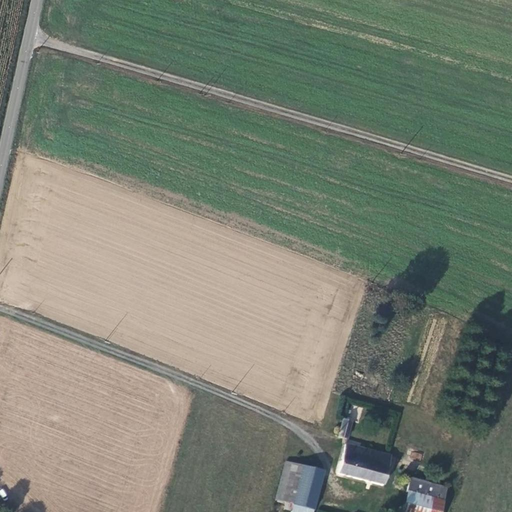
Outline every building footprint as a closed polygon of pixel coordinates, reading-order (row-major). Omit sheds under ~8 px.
[(334,437),(343,439),(347,420),(339,418),(334,437)] [(383,484),(391,455),(342,443),(336,473),(383,484)] [(410,458),(421,460),(422,453),(411,451),(410,458)] [(269,510),(274,511),(306,511),(307,511),(290,506),(302,466),(284,461),(269,510)] [(322,472),(302,466),(290,506),(307,511),(310,511),(314,497),(322,472)] [(448,489),(417,481),(414,491),(445,500),(448,489)] [(402,511),(407,511),(414,491),(409,490),(402,511)] [(441,511),(445,500),(414,491),(407,511),(441,511)]
